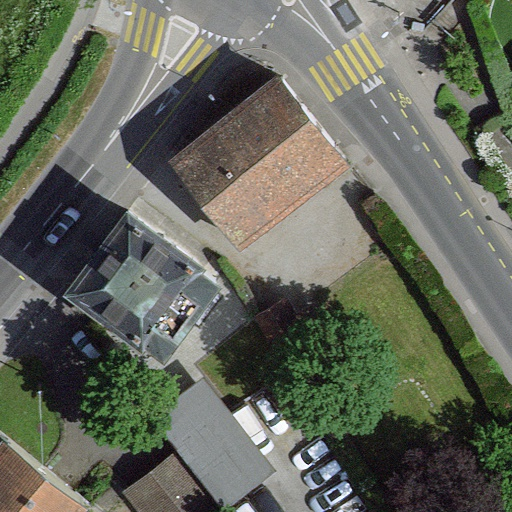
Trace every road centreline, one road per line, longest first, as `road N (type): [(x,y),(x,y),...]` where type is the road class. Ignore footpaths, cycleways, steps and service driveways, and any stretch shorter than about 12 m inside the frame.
road 1 (secondary): [(511,304),(339,54)]
road 2 (tertiary): [(131,115),(0,281)]
road 3 (tertiary): [(131,115),(246,0)]
